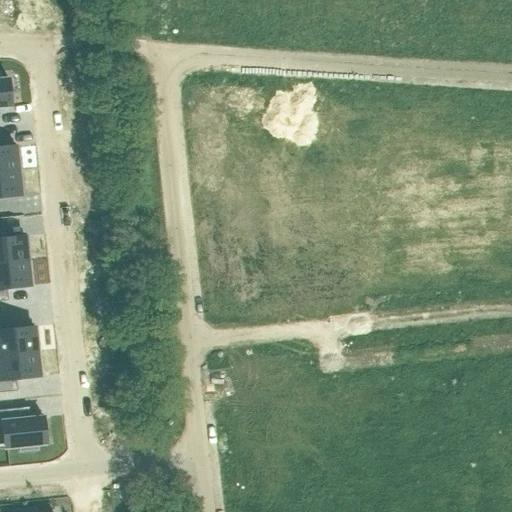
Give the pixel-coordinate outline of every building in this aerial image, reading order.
[(0,107),(12,106),(9,80),(0,81),(0,107)] [(16,146),(0,148),(0,173),(18,171),(16,146)] [(18,171),(0,173),(0,198),(21,196),(18,171)] [(0,239),(0,264),(28,262),(25,237),(0,239)] [(28,262),(0,264),(0,289),(30,287),(28,262)] [(3,331),(0,331),(0,356),(37,352),(34,328),(3,331)] [(37,352),(0,356),(0,381),(39,377),(37,352)] [(0,422),(0,448),(19,447),(20,452),(37,450),(37,445),(46,444),(44,418),(0,422)]
